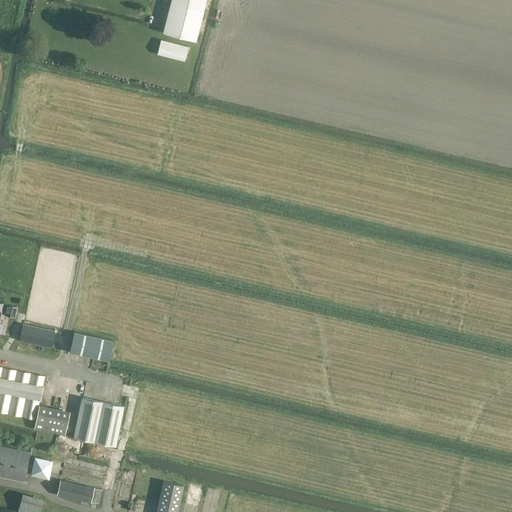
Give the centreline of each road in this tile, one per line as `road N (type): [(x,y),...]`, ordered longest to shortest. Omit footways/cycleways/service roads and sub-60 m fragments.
road 1 (track): [(511,339),(89,242)]
road 2 (track): [(89,242),(61,367)]
road 3 (track): [(105,511),(133,394)]
